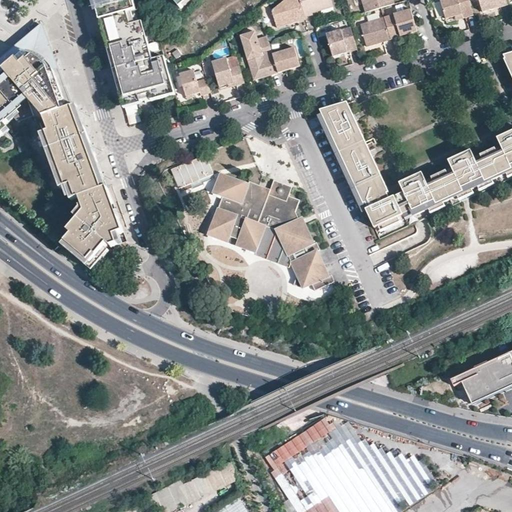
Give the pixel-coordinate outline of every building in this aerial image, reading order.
[(175,90),(167,62),(155,65),(154,60),(139,10),(137,11),(133,0),(94,0),(103,32),(105,32),(113,62),(124,106),(152,99),(153,101),(169,97),(168,92),(175,90)] [(172,0),(181,9),(191,0),(172,0)] [(291,0),(287,1),(273,13),(277,31),(289,28),(288,24),(298,22),(299,25),(306,23),(306,19),(299,0),(291,0)] [(313,16),(313,13),(322,10),(323,13),(334,9),(331,0),(299,0),(306,19),(314,17),(313,16)] [(361,0),(366,14),(381,10),(395,6),(393,0),(361,0)] [(474,18),(468,0),(449,0),(442,2),(447,21),(464,16),(465,21),(474,18)] [(508,7),(505,0),(478,0),(483,15),(494,12),(493,9),(499,7),(499,10),(508,7)] [(402,38),(402,36),(408,35),(409,37),(418,34),(412,10),(384,18),(385,20),(391,42),(402,38)] [(465,21),(464,16),(447,21),(448,25),(465,21)] [(361,26),(368,48),(391,42),(385,20),(361,26)] [(54,50),(45,25),(36,33),(33,40),(54,50)] [(327,36),(333,59),(358,51),(351,29),(327,36)] [(47,60),(59,64),(57,58),(54,50),(33,40),(36,33),(26,41),(0,63),(0,73),(18,58),(25,67),(36,58),(46,63),(47,60)] [(257,73),(267,70),(262,52),(256,33),(241,38),(250,67),(255,66),(257,73)] [(272,49),(270,43),(268,37),(258,40),(262,52),(272,49)] [(273,52),(279,74),(302,67),(297,48),(285,52),(284,49),(273,52)] [(269,77),(279,74),(273,52),(272,49),(262,52),(267,70),(269,77)] [(237,56),(227,59),(230,68),(239,65),(237,56)] [(76,109),(59,64),(47,60),(46,63),(36,58),(25,67),(18,58),(0,73),(0,142),(13,131),(9,127),(17,120),(23,115),(32,112),(30,107),(33,106),(38,118),(58,172),(70,168),(72,175),(71,175),(80,174),(84,172),(89,169),(88,166),(91,164),(89,160),(99,157),(81,108),(76,109)] [(218,77),(221,87),(230,85),(230,88),(245,84),(239,65),(230,68),(227,59),(214,63),(218,77)] [(511,59),(503,63),(511,81),(511,147),(509,141),(498,145),(501,152),(504,157),(499,160),(496,155),(495,153),(490,155),(504,186),(511,181),(511,59)] [(124,106),(113,62),(111,62),(122,107),(124,106)] [(267,70),(257,73),(255,66),(250,67),(254,81),(269,77),(267,70)] [(475,69),(477,74),(479,82),(485,80),(483,72),(481,67),(475,69)] [(195,72),(181,76),(187,98),(196,95),(201,93),(202,97),(212,94),(208,79),(198,82),(195,72)] [(21,124),(38,118),(33,106),(30,107),(32,112),(23,115),(17,120),(21,124)] [(412,222),(415,227),(427,221),(444,214),(459,206),(448,182),(445,176),(430,183),(431,185),(433,189),(427,192),(425,187),(422,181),(400,191),(402,197),(388,203),(386,198),(389,196),(380,178),(364,142),(347,106),(332,113),(316,119),(336,163),(358,210),(364,207),(367,213),(364,214),(375,238),(403,226),(412,222)] [(497,141),(498,145),(509,141),(508,138),(507,137),(497,141)] [(184,190),(215,176),(205,155),(174,170),(184,190)] [(478,161),(479,162),(481,168),(476,170),(474,164),(471,159),(459,165),(467,182),(464,184),(472,200),(504,186),(490,155),(478,161)] [(458,165),(459,165),(471,159),(470,156),(457,162),(458,165)] [(78,186),(106,175),(99,157),(89,160),(91,164),(88,166),(89,169),(84,172),(80,174),(71,175),(72,175),(70,168),(58,172),(64,189),(65,191),(70,189),(78,186)] [(446,166),(448,170),(458,165),(457,162),(457,161),(446,166)] [(472,200),(464,184),(467,182),(459,165),(458,165),(448,170),(453,180),(448,182),(459,206),(472,200)] [(443,172),(445,176),(448,182),(453,180),(448,170),(443,172)] [(122,219),(111,189),(108,190),(105,183),(108,182),(106,175),(78,186),(84,199),(87,208),(89,213),(82,221),(72,233),(76,236),(67,248),(92,269),(112,245),(116,249),(118,248),(119,249),(121,256),(133,252),(130,243),(126,244),(123,236),(128,234),(125,225),(120,227),(118,221),(122,219)] [(276,233),(277,236),(279,240),(292,269),(295,277),(292,287),(302,291),(312,287),(315,293),(333,284),(330,276),(327,277),(316,253),(318,252),(315,245),(313,246),(301,221),(298,223),(293,215),(298,203),(287,199),(285,204),(275,200),(268,198),(270,192),(248,184),(247,187),(220,177),(212,196),(221,199),(207,237),(226,245),(229,239),(237,242),(235,248),(254,255),(258,247),(265,229),(276,233)] [(268,198),(275,200),(285,204),(287,199),(291,189),(274,183),(270,192),(268,198)] [(84,199),(78,186),(70,189),(75,202),(84,199)] [(459,206),(462,212),(475,206),(472,200),(459,206)] [(89,213),(87,208),(79,218),(82,221),(89,213)] [(445,217),(444,214),(427,221),(429,225),(445,217)] [(403,226),(405,231),(415,227),(412,222),(403,226)] [(254,255),(292,269),(279,240),(277,236),(276,233),(265,229),(258,247),(254,255)] [(511,352),(452,381),(455,387),(463,383),(467,381),(476,401),(511,384),(511,352)] [(511,384),(476,401),(467,381),(463,383),(473,405),(511,387),(511,384)] [(327,420),(267,458),(276,472),(273,474),(296,511),(390,511),(407,501),(407,500),(459,467),(455,460),(452,462),(448,455),(440,460),(435,453),(427,458),(419,445),(412,450),(407,443),(400,448),(391,435),(383,440),(379,433),(371,438),(367,431),(359,436),(351,423),(343,428),(339,421),(331,426),(327,420)] [(127,427),(118,431),(122,441),(131,437),(127,427)] [(218,511),(250,511),(243,499),(218,511)]
